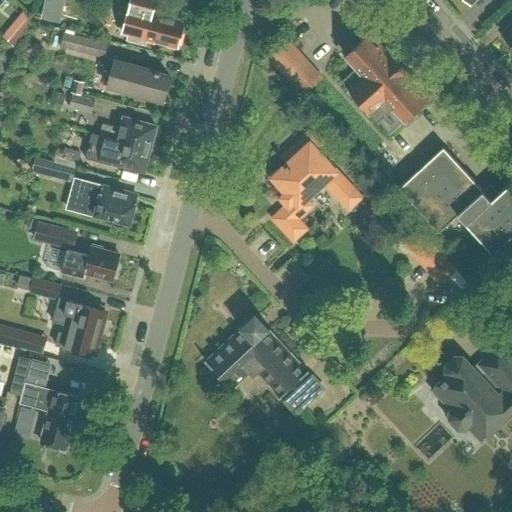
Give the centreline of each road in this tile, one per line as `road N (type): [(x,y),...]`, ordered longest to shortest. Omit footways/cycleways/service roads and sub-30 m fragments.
road 1 (unclassified): [(111,511),(244,0)]
road 2 (unknown): [(193,196),(329,347)]
road 3 (unclassified): [(511,115),(408,0)]
